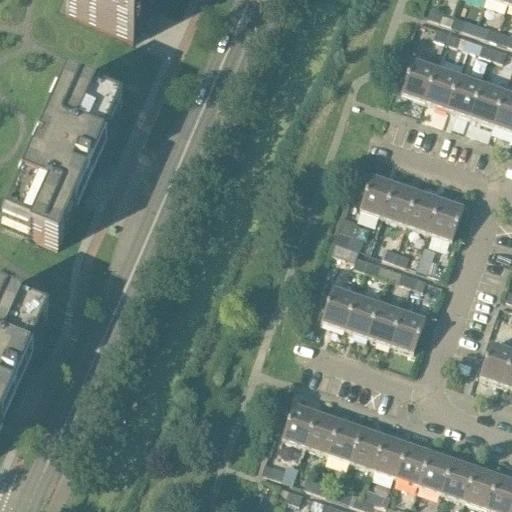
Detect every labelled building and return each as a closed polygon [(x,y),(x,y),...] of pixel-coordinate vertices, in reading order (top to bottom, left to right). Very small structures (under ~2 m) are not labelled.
[(86,94),(111,39),(132,48),(153,0),(0,0),(0,429),(4,420),(11,423),(25,390),(19,387),(48,323),(0,301),(0,285),(23,234),(30,237),(28,242),(57,255),(78,208),(84,211),(99,178),(92,175),(121,110),(86,94)] [(508,11),(511,0),(487,0),(486,4),(508,11)] [(439,28),(443,17),(431,13),(427,24),(439,28)] [(473,39),(477,29),(465,25),(462,35),(473,39)] [(485,44),(489,33),(477,29),(473,39),(485,44)] [(445,49),(448,39),(436,35),(433,45),(445,49)] [(456,53),(460,43),(448,39),(445,49),(456,53)] [(472,47),(469,58),(478,61),(490,65),(493,55),(482,51),(472,47)] [(502,69),(505,59),(493,55),(490,65),(502,69)] [(424,109),(436,75),(413,67),(401,101),(424,109)] [(447,116),(459,82),(436,75),(424,109),(447,116)] [(470,124),(481,90),(459,82),(447,116),(470,124)] [(492,132),(504,98),(481,90),(470,124),(492,132)] [(511,138),(511,100),(504,98),(492,132),(511,138)] [(382,225),(394,191),(371,182),(359,217),(382,225)] [(405,233),(417,198),(394,191),(382,225),(405,233)] [(428,241),(440,206),(417,198),(405,233),(428,241)] [(451,249),(463,214),(440,206),(428,241),(451,249)] [(339,236),(335,247),(359,255),(362,247),(363,244),(339,236)] [(335,247),(332,256),(355,264),(356,264),(358,257),(359,255),(335,247)] [(392,269),(396,258),(384,254),(380,265),(392,269)] [(404,273),(407,262),(396,258),(392,269),(404,273)] [(363,279),(367,268),(356,264),(355,264),(352,274),(363,279)] [(375,283),(379,272),(367,268),(363,279),(375,283)] [(439,285),(442,275),(431,270),(427,281),(439,285)] [(409,294),(412,284),(400,280),(397,290),(409,294)] [(420,298),(424,288),(412,284),(409,294),(420,298)] [(343,337),(355,303),(332,295),(321,329),(343,337)] [(366,345),(378,311),(355,303),(343,337),(366,345)] [(389,353),(401,318),(378,311),(366,345),(389,353)] [(413,361),(424,326),(401,318),(389,353),(413,361)] [(502,392),(511,361),(511,357),(490,350),(478,384),(502,392)] [(511,395),(511,361),(502,392),(511,395)] [(305,454),(317,420),(293,412),(282,446),(305,454)] [(327,462),(339,428),(317,420),(305,454),(327,462)] [(350,470),(362,436),(339,428),(327,462),(350,470)] [(373,478),(384,444),(362,436),(350,470),(373,478)] [(395,485),(407,451),(384,444),(373,478),(395,485)] [(418,493),(430,459),(407,451),(395,485),(418,493)] [(441,501),(452,467),(430,459),(418,493),(441,501)] [(463,509),(475,475),(452,467),(441,501),(463,509)] [(281,484),(284,474),(273,470),(270,480),(281,484)] [(472,511),(487,511),(498,483),(475,475),(463,509),(472,511)] [(316,496),(319,486),(307,482),(303,492),(316,496)] [(511,511),(511,487),(498,483),(487,511),(511,511)] [(328,500),(331,490),(319,486),(316,496),(328,500)] [(287,506),(291,496),(278,492),(275,502),(287,506)] [(299,511),(303,500),(291,496),(287,506),(299,511)] [(361,511),(364,502),(352,497),(348,508),(361,511)] [(361,511),(374,511),(377,506),(364,502),(361,511)]
